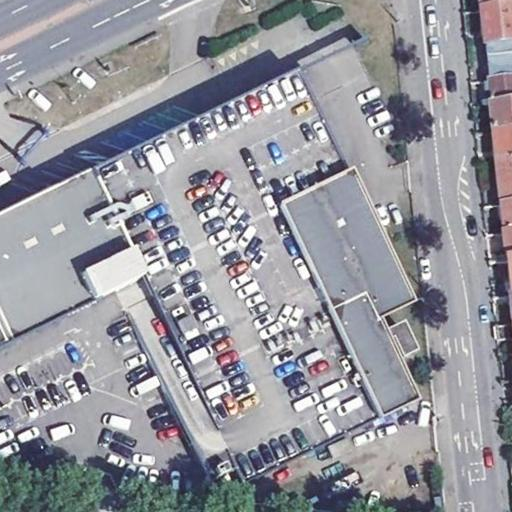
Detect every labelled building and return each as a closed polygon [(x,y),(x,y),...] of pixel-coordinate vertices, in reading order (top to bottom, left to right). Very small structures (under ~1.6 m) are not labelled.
[(511,0),(481,0),(482,13),(511,10),(511,0)] [(511,10),(482,13),(485,35),(486,49),(511,46),(511,10)] [(489,83),(511,80),(511,58),(487,60),(489,83)] [(206,480),(234,468),(241,482),(408,401),(371,321),(404,304),(293,71),(222,106),(189,122),(63,182),(0,212),(0,343),(115,288),(206,480)] [(511,80),(489,83),(491,99),(492,108),(511,106),(511,80)] [(511,106),(492,108),(493,123),(495,135),(511,133),(511,106)] [(511,133),(495,135),(496,151),(497,163),(511,161),(511,133)] [(511,206),(511,161),(497,163),(499,183),(502,208),(511,206)] [(504,234),(511,233),(511,206),(502,208),(503,221),(504,234)] [(511,341),(511,326),(495,328),(497,342),(511,341)] [(348,434),(329,444),(334,454),(354,445),(348,434)]
